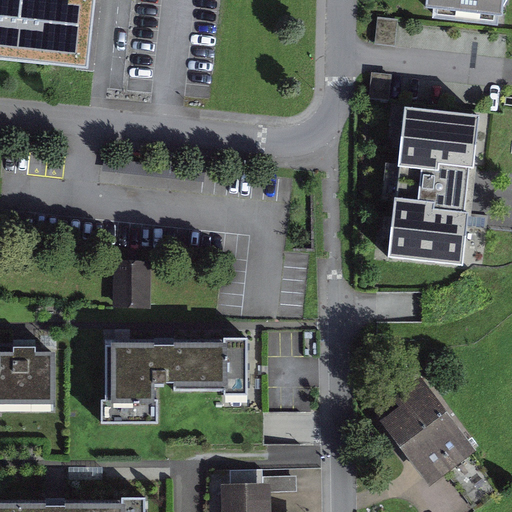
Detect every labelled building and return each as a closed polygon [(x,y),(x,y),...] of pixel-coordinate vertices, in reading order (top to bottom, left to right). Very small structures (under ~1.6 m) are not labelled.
[(0,0),(0,58),(85,69),(93,0),(0,0)] [(432,0),(431,17),(497,25),(498,21),(504,22),(506,0),(432,0)] [(377,17),(375,43),(395,45),(397,18),(377,17)] [(371,71),(369,98),(389,100),(391,73),(371,71)] [(473,121),(407,114),(401,174),(421,176),(418,205),(398,203),(392,253),(458,260),(473,121)] [(118,260),(115,306),(146,308),(149,262),(131,261),(118,260)] [(248,346),(109,344),(108,426),(153,426),(153,388),(248,389),(248,346)] [(52,358),(0,357),(0,412),(52,413),(52,358)] [(397,414),(447,476),(486,444),(436,383),(397,414)] [(274,511),(274,478),(223,479),(223,511),(274,511)]
